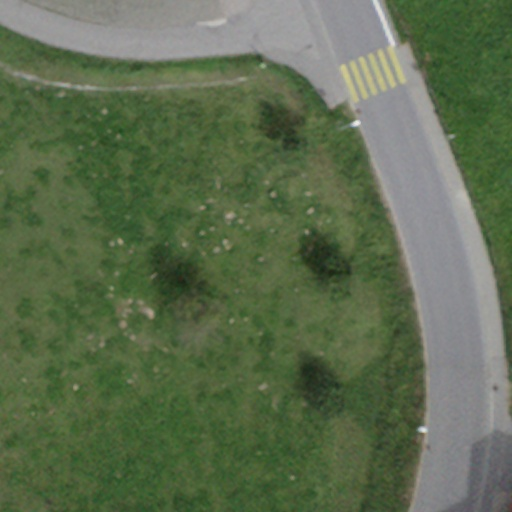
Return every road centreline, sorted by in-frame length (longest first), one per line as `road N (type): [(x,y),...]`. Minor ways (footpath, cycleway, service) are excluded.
road 1 (tertiary): [(442,511),(464,400),(458,313),(438,224),(345,0)]
road 2 (track): [(0,5),(85,39),(152,44),(222,40),(346,2)]
